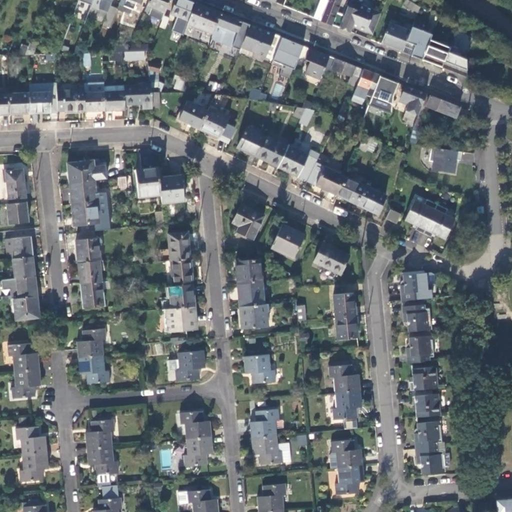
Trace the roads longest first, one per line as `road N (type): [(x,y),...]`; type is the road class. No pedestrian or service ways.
road 1 (residential): [(67,397),(229,380),(238,511)]
road 2 (residential): [(498,112),(485,96),(244,0)]
road 3 (residential): [(385,240),(454,270),(495,260),(498,112)]
road 4 (residential): [(385,240),(374,283),(395,493)]
road 5 (residential): [(205,158),(228,365)]
road 6 (residential): [(205,158),(385,240)]
road 7 (residential): [(46,139),(61,324)]
road 8 (residential): [(46,139),(151,135),(205,158)]
